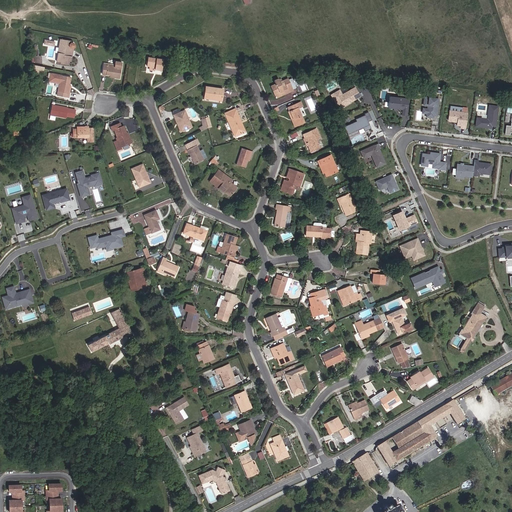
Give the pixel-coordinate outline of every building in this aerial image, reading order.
[(70,56),(69,56),(70,49),(72,49),(73,49),(73,48),(74,48),(74,47),(74,46),(74,45),(73,45),(73,44),(72,44),(72,43),(60,40),(59,49),(64,50),(63,54),(58,53),(56,61),(62,62),(62,59),(70,61),(70,56)] [(161,70),(162,60),(148,57),(146,66),(149,66),(148,69),(153,70),(154,67),(157,68),(157,70),(161,70)] [(116,61),(115,67),(111,67),(111,69),(107,68),(108,66),(108,64),(103,63),(102,74),(110,75),(116,76),(115,78),(120,79),(122,62),(116,61)] [(69,78),(60,76),(57,92),(56,95),(68,98),(69,94),(66,94),(68,86),(69,78)] [(285,94),(282,88),(279,79),(274,81),(276,85),(271,87),(274,94),(279,92),(280,96),(285,94)] [(286,87),(288,92),(293,90),(289,79),(284,81),(286,87)] [(204,97),(222,100),(224,89),(207,86),(204,97)] [(339,109),(356,100),(354,95),(358,93),(355,89),(342,96),(340,91),(331,95),(339,109)] [(407,116),(409,100),(396,98),(396,96),(390,96),(388,108),(403,110),(402,115),(407,116)] [(437,115),(439,99),(425,97),(424,105),(428,106),(428,109),(427,114),(427,117),(433,118),(434,114),(437,115)] [(293,119),(296,125),(304,122),(298,108),(302,106),(300,102),(287,107),(289,111),(288,112),(291,120),(293,119)] [(67,108),(50,105),(49,115),(65,117),(66,109),(67,108)] [(496,127),(498,107),(489,106),(488,120),(477,118),(476,127),(491,129),(492,126),(496,127)] [(66,109),(65,117),(72,118),(74,110),(66,109)] [(185,110),(174,115),(177,123),(179,122),(181,126),(179,127),(180,131),(192,126),(185,110)] [(465,130),(467,114),(462,113),(450,112),(448,121),(450,122),(455,123),(455,122),(457,122),(457,126),(461,127),(461,129),(465,130)] [(237,113),(227,118),(236,136),(245,131),(237,113)] [(371,129),(368,122),(372,121),(369,113),(365,114),(365,116),(356,120),(357,122),(345,127),(350,137),(359,133),(358,130),(364,128),(365,131),(371,129)] [(124,135),(127,134),(124,126),(122,127),(120,123),(111,127),(113,131),(115,130),(119,140),(115,141),(118,150),(123,148),(123,147),(129,145),(128,140),(126,140),(124,135)] [(87,139),(87,141),(87,143),(94,143),(93,130),(88,130),(87,127),(76,127),(76,130),(72,130),(73,139),(82,139),(87,139)] [(309,145),(312,152),(321,148),(317,139),(321,137),(317,127),(310,130),(311,135),(305,138),(309,145)] [(129,134),(127,134),(124,135),(126,140),(128,140),(129,145),(133,143),(129,134)] [(197,138),(185,145),(195,164),(203,160),(196,145),(200,143),(197,138)] [(13,151),(30,150),(29,139),(12,140),(13,151)] [(385,164),(379,149),(377,150),(375,145),(360,152),(363,159),(371,155),(377,168),(385,164)] [(252,152),(241,148),(235,164),(245,168),(252,152)] [(319,158),(325,170),(327,176),(338,171),(332,159),(330,153),(319,158)] [(440,163),(441,155),(431,154),(431,156),(423,155),(422,166),(428,167),(428,164),(434,165),(433,168),(438,169),(438,170),(445,171),(446,164),(440,163)] [(322,171),(325,170),(319,158),(317,159),(322,171)] [(490,176),(491,165),(480,164),(479,164),(478,164),(478,162),(474,161),(473,167),(472,177),(479,178),(479,174),(490,176)] [(143,164),(132,169),(140,187),(149,183),(145,174),(147,173),(143,164)] [(472,177),(473,167),(457,165),(455,176),(456,176),(463,177),(472,178),(472,177)] [(232,180),(217,168),(208,180),(214,184),(213,185),(217,188),(218,187),(223,191),(224,190),(230,195),(237,187),(230,182),(232,180)] [(291,177),(289,181),(284,179),(283,183),(280,188),(281,188),(292,192),(294,187),(296,183),(300,185),(304,173),(290,168),(287,175),(291,177)] [(102,184),(99,174),(93,176),(93,177),(86,179),(84,171),(76,173),(79,184),(77,184),(81,197),(86,196),(84,191),(88,190),(87,187),(94,186),(95,187),(102,184)] [(398,190),(392,175),(375,182),(379,191),(387,187),(390,194),(398,190)] [(67,189),(43,196),(47,210),(53,209),(51,204),(54,204),(60,202),(61,203),(70,200),(67,189)] [(344,203),(342,204),(347,214),(357,210),(349,192),(341,196),(344,203)] [(25,206),(12,209),(17,224),(25,222),(23,215),(27,214),(29,215),(30,221),(37,219),(31,195),(22,198),(25,206)] [(292,206),(278,204),(277,209),(276,209),(274,225),(284,227),(286,211),(291,211),(292,206)] [(156,211),(145,215),(149,226),(145,228),(147,235),(161,229),(157,220),(159,219),(156,211)] [(399,230),(417,223),(414,216),(405,220),(401,212),(393,216),(395,220),(396,219),(399,225),(397,226),(399,230)] [(376,224),(373,217),(367,219),(370,227),(373,225),(376,224)] [(187,225),(184,235),(204,242),(208,230),(201,227),(200,230),(187,225)] [(314,225),(307,225),(307,235),(321,236),(321,237),(325,237),(326,236),(330,236),(331,228),(326,227),(326,226),(323,226),(314,225)] [(97,236),(88,238),(91,248),(97,247),(97,249),(106,247),(111,245),(112,249),(123,246),(121,238),(125,237),(123,230),(112,233),(112,236),(109,237),(109,238),(106,239),(106,237),(98,240),(97,236)] [(356,241),(355,252),(366,253),(368,243),(369,243),(371,231),(360,230),(359,234),(358,241),(356,241)] [(228,234),(224,247),(219,245),(216,251),(228,255),(234,258),(238,246),(235,246),(238,238),(228,234)] [(424,256),(417,239),(399,247),(403,256),(413,252),(416,259),(424,256)] [(511,260),(511,243),(510,244),(511,245),(504,246),(505,248),(502,248),(502,249),(498,249),(498,257),(505,257),(511,257),(511,261),(511,260)] [(416,259),(413,252),(403,256),(404,259),(411,256),(413,261),(416,259)] [(167,273),(176,276),(179,266),(174,264),(174,265),(170,264),(170,263),(167,261),(167,259),(163,257),(158,269),(167,273)] [(234,288),(237,277),(240,270),(228,266),(223,284),(234,288)] [(143,268),(138,270),(143,288),(147,286),(143,268)] [(377,269),(369,269),(369,273),(372,273),(371,282),(383,283),(383,273),(377,273),(377,269)] [(444,283),(440,274),(443,273),(442,270),(439,271),(438,269),(432,272),(431,270),(411,279),(414,288),(431,280),(433,284),(437,282),(439,285),(444,283)] [(126,273),(131,291),(143,288),(138,270),(126,273)] [(269,292),(280,296),(283,287),(288,276),(277,272),(275,277),(274,276),(273,280),(274,281),(272,286),(271,285),(269,292)] [(349,284),(340,288),(346,303),(362,296),(360,291),(357,292),(356,291),(353,292),(349,284)] [(16,294),(14,287),(6,289),(9,297),(7,297),(3,298),(5,307),(9,306),(12,307),(16,306),(17,304),(27,301),(28,303),(33,301),(30,290),(20,292),(21,294),(18,295),(16,294)] [(346,303),(340,288),(337,289),(343,304),(346,303)] [(317,290),(309,292),(310,295),(308,296),(311,304),(313,303),(314,306),(313,306),(315,313),(323,311),(324,313),(327,312),(325,304),(326,303),(325,298),(320,299),(317,290)] [(218,314),(228,317),(231,311),(230,311),(231,307),(233,307),(236,299),(235,299),(226,297),(221,295),(220,298),(219,297),(217,304),(221,306),(218,314)] [(184,308),(186,309),(179,326),(190,330),(197,314),(195,313),(196,309),(194,308),(195,306),(186,302),(184,308)] [(466,339),(459,349),(464,352),(470,341),(471,342),(474,338),(473,337),(482,322),(484,322),(486,318),(480,313),(484,307),(477,303),(470,314),(471,315),(469,318),(464,327),(462,330),(460,329),(458,334),(466,339)] [(89,307),(72,313),(74,321),(92,314),(89,307)] [(403,308),(390,313),(392,318),(390,318),(393,326),(394,325),(397,332),(410,327),(408,322),(403,324),(399,315),(405,313),(403,308)] [(118,309),(107,314),(115,330),(87,345),(91,352),(111,342),(112,343),(131,333),(118,309)] [(272,329),(271,330),(273,334),(287,328),(285,324),(286,323),(282,313),(278,314),(276,310),(266,314),(272,329)] [(464,327),(469,318),(468,318),(466,317),(464,318),(461,320),(461,322),(461,325),(463,327),(464,327)] [(355,322),(360,336),(368,332),(376,329),(373,321),(363,324),(361,320),(355,322)] [(304,326),(294,330),(296,335),(306,331),(304,326)] [(286,328),(274,334),(276,337),(288,332),(286,328)] [(283,340),(273,345),(278,356),(281,363),(291,358),(287,350),(283,340)] [(207,341),(197,345),(204,362),(214,357),(207,341)] [(391,348),(398,362),(399,361),(402,367),(409,365),(406,358),(400,344),(391,348)] [(332,360),(333,361),(341,357),(340,355),(344,353),(341,345),(321,354),(325,362),(332,360)] [(217,373),(220,372),(227,387),(241,381),(238,375),(233,377),(231,372),(230,372),(229,369),(231,368),(229,363),(215,369),(217,373)] [(285,371),(291,386),(293,386),(295,391),(303,388),(296,372),(307,368),(304,363),(285,371)] [(425,378),(426,380),(432,376),(427,368),(419,372),(418,371),(409,376),(410,378),(407,380),(412,389),(416,387),(415,385),(425,378)] [(511,385),(511,373),(489,387),(494,395),(511,385)] [(416,387),(426,380),(425,378),(415,385),(416,387)] [(381,394),(373,399),(377,404),(381,402),(385,409),(398,400),(393,391),(386,395),(383,390),(381,392),(381,394)] [(251,408),(244,391),(235,395),(230,397),(233,405),(238,403),(241,412),(251,408)] [(381,394),(381,392),(369,400),(373,406),(377,404),(373,399),(381,394)] [(185,396),(167,407),(177,424),(185,419),(180,410),(190,404),(185,396)] [(450,400),(451,401),(463,420),(468,417),(464,411),(465,410),(462,406),(461,407),(454,396),(450,400)] [(363,400),(356,404),(349,407),(354,419),(360,417),(359,413),(367,409),(363,400)] [(390,454),(383,443),(377,447),(388,465),(402,457),(402,458),(435,438),(429,426),(449,414),(455,425),(463,421),(463,420),(451,401),(390,439),(397,450),(390,454)] [(206,409),(201,410),(205,419),(210,418),(206,409)] [(336,418),(327,423),(332,434),(342,428),(336,418)] [(247,436),(256,433),(254,429),(253,430),(250,424),(252,423),(250,419),(238,424),(240,430),(236,432),(239,440),(243,438),(247,436)] [(220,428),(222,433),(232,428),(230,424),(220,428)] [(192,445),(195,451),(194,451),(196,455),(207,450),(199,432),(206,429),(203,425),(195,429),(197,433),(188,437),(192,445)] [(345,429),(339,432),(343,440),(349,436),(345,429)] [(277,461),(288,456),(279,435),(272,438),(274,443),(270,444),(277,461)] [(377,473),(365,454),(352,462),(363,481),(377,473)] [(249,458),(241,461),(247,477),(256,473),(252,461),(250,462),(249,458)] [(213,480),(217,481),(222,494),(231,490),(228,482),(227,482),(225,478),(226,478),(224,474),(226,470),(219,467),(217,471),(213,469),(199,475),(203,484),(213,480)] [(61,483),(49,484),(49,490),(46,490),(46,499),(49,499),(50,511),(47,511),(46,511),(56,511),(57,511),(62,511),(61,498),(59,498),(56,498),(56,490),(58,490),(61,490),(61,483)] [(24,511),(21,511),(21,500),(24,500),(24,491),(21,491),(20,485),(9,485),(9,491),(12,491),(14,491),(14,500),(12,500),(9,500),(9,511),(24,511)]
